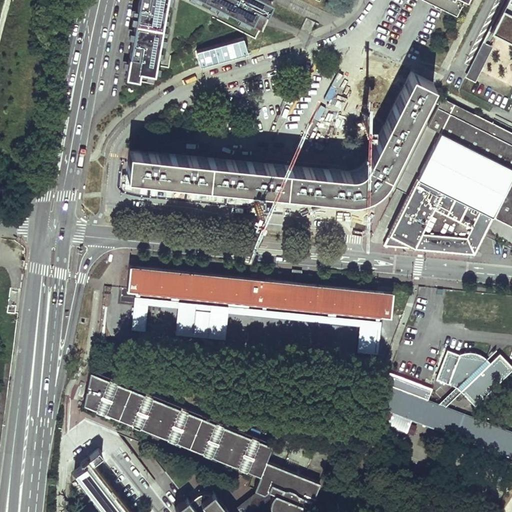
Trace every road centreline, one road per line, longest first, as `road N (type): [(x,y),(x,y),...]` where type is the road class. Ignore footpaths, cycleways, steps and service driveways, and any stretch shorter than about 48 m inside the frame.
road 1 (tertiary): [(511,276),(105,236)]
road 2 (primary): [(63,231),(106,0)]
road 3 (primary): [(84,0),(38,227)]
road 4 (primary): [(46,399),(81,278),(105,236)]
road 5 (primary): [(46,399),(63,231)]
road 6 (primary): [(38,227),(21,372)]
road 7 (secondary): [(21,372),(0,511)]
road 8 (motorway): [(21,372),(11,511)]
road 9 (residential): [(77,418),(161,511)]
